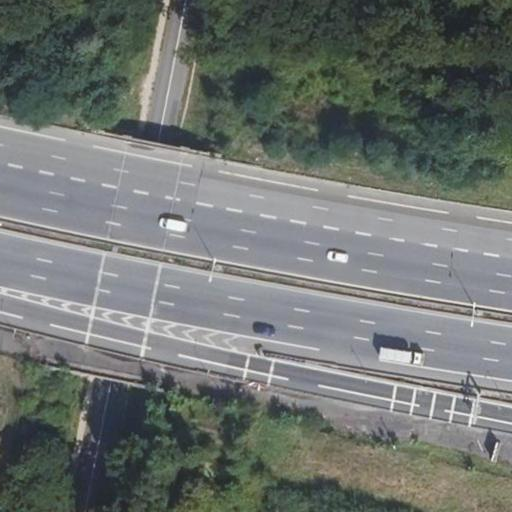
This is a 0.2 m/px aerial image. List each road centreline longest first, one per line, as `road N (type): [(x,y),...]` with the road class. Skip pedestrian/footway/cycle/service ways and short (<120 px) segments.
road 1 (motorway): [(0,302),(316,378),(511,415)]
road 2 (motorway): [(511,273),(0,171)]
road 3 (tertiary): [(83,511),(183,0)]
road 4 (motorway): [(0,256),(388,337),(511,354)]
